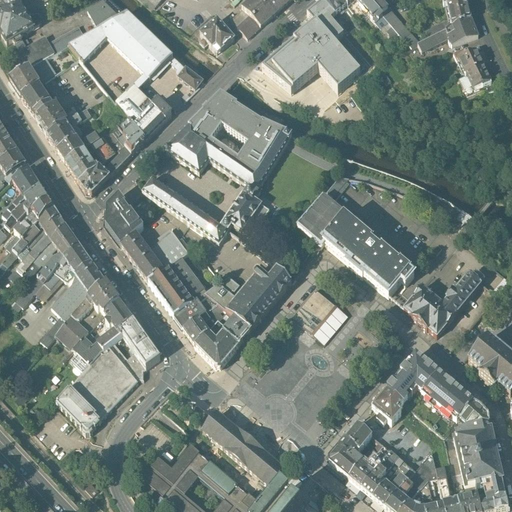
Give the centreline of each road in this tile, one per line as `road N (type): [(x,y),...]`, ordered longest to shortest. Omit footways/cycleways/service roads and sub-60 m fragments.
road 1 (residential): [(80,221),(315,0)]
road 2 (residential): [(419,344),(321,269),(214,395)]
road 3 (tertiary): [(132,511),(113,473),(115,441),(167,386),(175,364)]
road 4 (tertiary): [(175,364),(80,221)]
road 5 (residential): [(419,344),(498,417),(511,472)]
road 6 (residential): [(313,469),(419,344)]
road 7 (tertiary): [(80,221),(0,92)]
